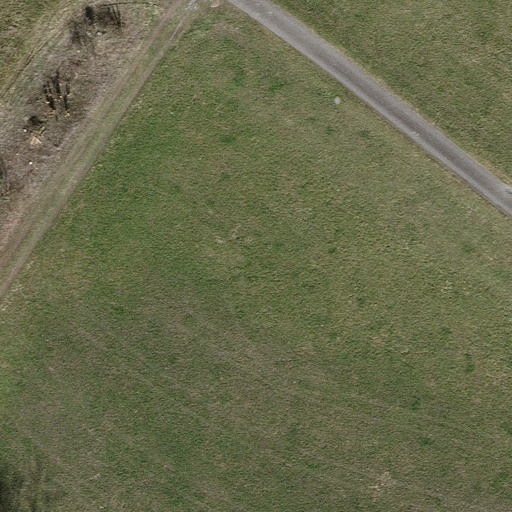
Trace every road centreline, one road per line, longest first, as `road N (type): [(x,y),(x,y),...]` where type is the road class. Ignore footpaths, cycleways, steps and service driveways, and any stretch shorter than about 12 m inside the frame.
road 1 (track): [(194,0),(0,299)]
road 2 (track): [(247,0),(511,203)]
